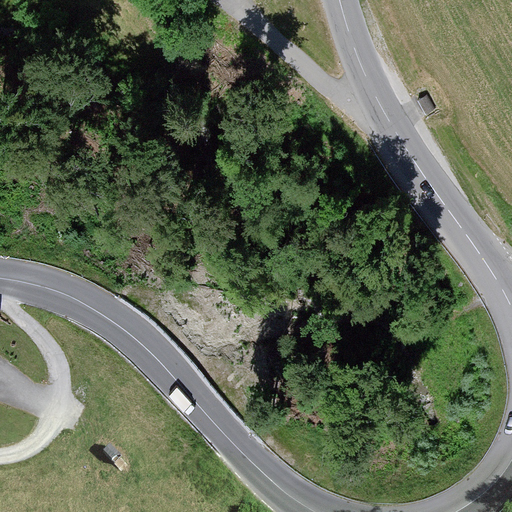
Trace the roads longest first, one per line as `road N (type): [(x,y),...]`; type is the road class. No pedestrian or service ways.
road 1 (secondary): [(0,277),(68,295),(126,331),(270,480),(315,511)]
road 2 (residential): [(0,456),(35,446),(56,427),(61,398),(53,356),(0,286)]
road 3 (residential): [(380,106),(318,80),(229,0)]
road 4 (secondary): [(483,257),(380,106)]
